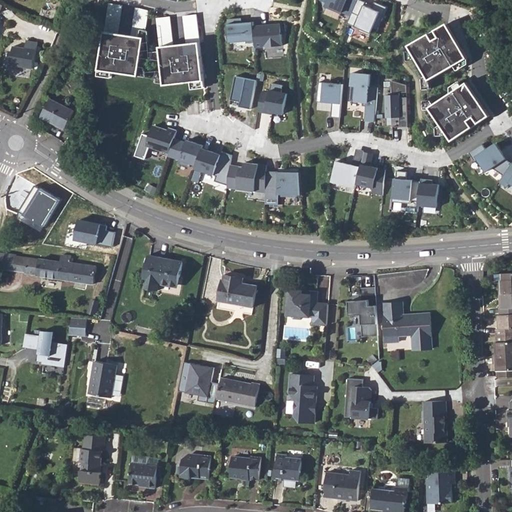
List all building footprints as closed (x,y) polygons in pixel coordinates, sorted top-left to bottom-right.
[(351,16),(358,0),(357,0),(321,0),(322,0),(329,3),(327,7),(342,13),(343,12),(351,16)] [(366,3),(360,0),(358,0),(351,16),(348,24),(360,29),(359,31),(371,36),(374,29),(378,31),(387,8),(375,2),(374,6),(373,9),(365,5),(366,3)] [(123,5),(109,4),(106,32),(119,34),(123,5)] [(149,11),(136,7),(132,36),(145,38),(144,43),(151,42),(149,30),(146,30),(149,11)] [(196,15),(183,16),(187,43),(200,41),(196,15)] [(161,46),(174,45),(170,17),(157,18),(161,46)] [(254,27),(254,23),(240,24),(240,19),(228,20),(230,44),(246,42),(247,44),(255,44),(255,39),(254,27)] [(438,29),(452,55),(463,49),(456,36),(449,23),(438,29)] [(263,26),(254,27),(255,39),(255,44),(256,49),(282,47),(281,33),(285,32),(285,24),(272,25),(272,27),(263,27),(263,26)] [(438,29),(410,46),(417,59),(427,76),(430,81),(431,81),(469,59),(463,49),(452,55),(438,29)] [(119,34),(106,32),(100,71),(113,72),(140,76),(141,66),(144,43),(145,38),(132,36),(119,34)] [(192,82),(205,80),(200,41),(187,43),(174,45),(161,46),(161,51),(162,61),(164,72),(165,84),(165,85),(192,82)] [(12,63),(33,67),(36,50),(35,49),(36,44),(27,43),(26,47),(12,45),(11,51),(14,52),(12,63)] [(413,61),(417,59),(410,46),(407,51),(408,61),(413,61)] [(162,61),(161,51),(154,51),(153,59),(162,61)] [(147,67),(141,66),(140,76),(148,77),(147,67)] [(165,84),(164,72),(159,71),(157,82),(165,84)] [(371,75),(354,73),(351,101),(368,103),(366,121),(376,122),(379,88),(370,88),(371,75)] [(430,81),(427,76),(423,78),(424,90),(432,90),(431,81),(430,81)] [(257,81),(236,77),(231,101),(240,103),(239,108),(251,110),(257,81)] [(205,80),(192,82),(193,88),(206,87),(205,80)] [(401,128),(409,128),(408,98),(401,98),(401,93),(408,93),(408,86),(393,81),(393,96),(387,96),(387,118),(401,118),(401,128)] [(468,82),(458,89),(476,116),(486,109),(477,95),(468,82)] [(341,119),(344,85),(319,83),(318,102),(333,104),(332,118),(341,119)] [(262,92),(258,112),(272,115),(273,113),(283,115),(287,95),(281,94),(283,86),(271,84),(270,94),(262,92)] [(435,104),(430,108),(432,110),(453,142),(491,116),(486,109),(476,116),(458,89),(435,104)] [(41,117),(65,129),(75,110),(51,98),(41,117)] [(430,108),(435,104),(433,100),(424,100),(425,110),(432,110),(430,108)] [(147,146),(171,153),(176,138),(178,130),(169,127),(168,129),(154,125),(147,135),(141,133),(134,156),(143,159),(147,146)] [(445,132),(446,132),(442,125),(437,128),(437,136),(445,136),(445,132)] [(171,153),(169,155),(181,159),(180,163),(190,166),(191,163),(198,165),(203,147),(204,145),(188,139),(187,141),(176,138),(171,153)] [(511,163),(507,160),(506,160),(501,163),(498,159),(504,155),(497,145),(488,151),(484,145),(470,154),(476,162),(479,160),(488,173),(494,169),(505,176),(511,166),(511,163)] [(214,151),(203,147),(198,165),(197,168),(217,175),(216,180),(229,184),(231,164),(233,154),(222,150),(221,153),(221,155),(214,153),(214,151)] [(373,194),(384,197),(386,171),(371,167),(374,155),(365,153),(362,164),(357,185),(374,189),(373,194)] [(506,160),(507,160),(504,155),(498,159),(501,163),(506,160)] [(245,166),(231,164),(229,184),(228,186),(266,192),(267,171),(267,164),(245,161),(245,166)] [(332,183),(357,188),(362,164),(354,162),(353,166),(337,162),(332,183)] [(511,166),(505,176),(501,183),(508,188),(511,184),(511,166)] [(412,199),(420,200),(422,180),(408,179),(409,171),(398,170),(398,177),(396,177),(394,201),(412,202),(412,199)] [(266,192),(266,203),(279,203),(279,194),(302,194),(300,171),(267,171),(266,192)] [(431,179),(423,178),(422,180),(420,200),(420,205),(438,207),(441,184),(434,183),(430,183),(431,179)] [(59,201),(34,186),(16,217),(40,232),(59,201)] [(77,218),(73,240),(112,247),(114,233),(106,231),(108,224),(77,218)] [(1,253),(0,260),(6,261),(5,265),(5,269),(27,273),(26,274),(95,284),(98,267),(72,263),(72,256),(63,255),(61,262),(40,259),(40,260),(18,257),(18,256),(1,253)] [(161,284),(175,287),(177,276),(181,277),(184,262),(150,255),(145,280),(147,281),(146,288),(160,291),(161,284)] [(511,273),(504,274),(495,275),(495,281),(502,281),(502,294),(511,293),(511,273)] [(220,300),(255,307),(259,285),(244,282),(245,278),(226,274),(225,279),(224,278),(220,300)] [(305,291),(291,290),(289,314),(293,315),(296,318),(303,318),(306,316),(315,317),(315,320),(318,324),(328,325),(330,304),(319,303),(320,295),(304,294),(305,291)] [(500,309),(501,315),(511,314),(511,293),(502,294),(503,309),(500,309)] [(360,339),(378,337),(376,306),(368,307),(367,300),(347,301),(348,316),(358,315),(360,339)] [(431,314),(412,315),(412,318),(404,318),(404,315),(404,303),(385,304),(387,343),(400,342),(400,337),(413,337),(414,350),(433,349),(431,314)] [(511,314),(501,315),(499,315),(500,330),(497,330),(497,336),(511,335),(511,314)] [(73,318),(71,336),(87,337),(88,319),(73,318)] [(65,367),(66,367),(69,344),(55,342),(57,332),(44,331),(43,336),(28,333),(25,347),(26,347),(27,345),(42,347),(39,361),(66,366),(65,367)] [(496,343),(496,357),(511,356),(511,335),(497,336),(498,343),(496,343)] [(499,371),(500,378),(511,376),(511,356),(496,357),(497,371),(499,371)] [(90,393),(113,398),(119,365),(97,361),(90,393)] [(211,397),(216,368),(187,362),(182,391),(211,397)] [(315,375),(291,373),(290,384),(295,384),(294,397),(297,400),(295,415),(300,421),(315,422),(316,413),(313,411),(314,402),(316,402),(318,386),(314,386),(315,375)] [(219,397),(257,405),(261,383),(254,381),(253,383),(223,376),(219,397)] [(346,416),(378,419),(379,408),(371,408),(372,390),(370,387),(364,387),(364,379),(349,378),(346,416)] [(37,407),(57,412),(60,403),(39,398),(37,407)] [(448,401),(425,402),(426,444),(448,443),(448,431),(446,431),(446,418),(448,418),(448,401)] [(98,469),(101,448),(103,448),(105,433),(103,433),(85,431),(83,447),(83,446),(75,445),(72,466),(80,467),(80,469),(79,480),(80,480),(99,482),(101,469),(99,469),(98,469)] [(208,477),(211,454),(200,452),(200,454),(187,453),(181,457),(180,465),(178,465),(176,475),(188,476),(189,473),(196,474),(198,476),(208,477)] [(128,480),(146,482),(145,485),(153,486),(156,464),(149,463),(150,455),(131,453),(130,460),(128,480)] [(282,478),(299,480),(301,459),(286,458),(287,455),(276,453),(273,479),(282,480),(282,478)] [(259,477),(261,455),(250,454),(250,457),(231,454),(229,474),(259,477)] [(157,456),(150,455),(149,463),(156,464),(157,456)] [(324,472),(322,496),(354,499),(358,471),(349,470),(349,475),(324,472)] [(427,503),(452,502),(451,484),(456,483),(455,471),(428,472),(429,479),(426,479),(427,503)] [(385,509),(403,511),(404,502),(406,502),(407,487),(395,486),(395,490),(373,488),(371,509),(384,511),(385,511),(385,509)]
